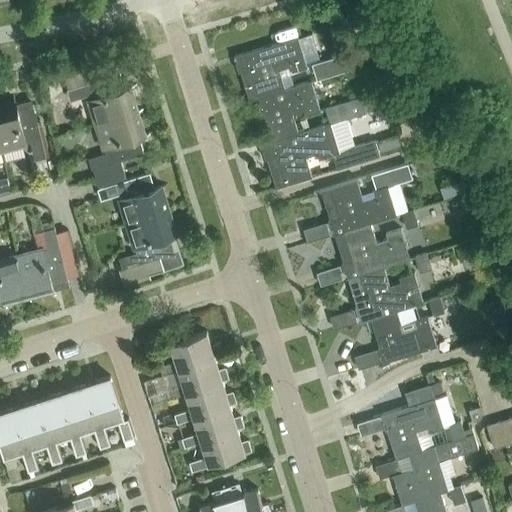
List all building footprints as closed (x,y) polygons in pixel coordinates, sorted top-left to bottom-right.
[(257,97),(258,97),(285,88),(279,68),(291,65),(292,70),(307,66),(298,35),(234,55),(248,100),(257,97)] [(353,68),(352,67),(376,59),(372,46),(348,54),(348,52),(311,63),(317,79),(353,68)] [(95,122),(136,110),(128,86),(124,88),(119,71),(66,88),(70,100),(87,94),(89,99),(88,99),(95,122)] [(271,140),(298,132),(292,112),(304,108),(306,114),(321,109),(311,80),(285,88),(258,97),(271,140)] [(330,123),(331,122),(366,112),(366,110),(389,103),(385,90),(362,97),(361,96),(325,107),(329,122),(330,123)] [(0,102),(0,146),(1,149),(26,143),(25,141),(39,137),(29,101),(16,104),(14,99),(0,102)] [(96,177),(123,169),(120,160),(144,152),(139,136),(144,135),(136,110),(95,122),(103,147),(105,152),(88,157),(91,168),(93,168),(96,177)] [(319,157),(332,153),(338,151),(338,150),(339,150),(331,122),(330,123),(329,122),(325,123),(298,132),(271,140),(261,143),(275,187),(312,176),(306,155),(318,152),(319,157)] [(374,139),(339,150),(338,150),(338,151),(343,166),(380,155),(379,153),(402,146),(398,133),(375,141),(374,139)] [(333,233),(370,221),(397,213),(388,184),(412,177),(408,163),(371,174),(375,187),(373,188),(375,193),(363,197),(357,177),(319,189),(333,233)] [(127,223),(167,210),(160,185),(155,187),(150,171),(126,179),(123,169),(96,177),(99,187),(97,188),(100,199),(118,194),(120,198),(119,199),(127,223)] [(466,178),(440,187),(444,198),(470,190),(466,178)] [(413,210),(413,208),(401,212),(406,227),(429,220),(425,206),(413,210)] [(167,210),(127,223),(134,247),(135,246),(136,251),(118,257),(122,268),(139,262),(143,276),(151,274),(150,272),(183,261),(179,249),(174,251),(169,235),(175,234),(167,210)] [(356,274),(383,265),(410,256),(401,227),(386,232),(388,237),(376,241),(370,221),(333,233),(346,277),(356,274)] [(19,253),(30,294),(54,288),(52,283),(68,279),(54,227),(43,229),(47,247),(44,248),(43,247),(19,253)] [(414,255),(419,271),(431,267),(426,252),(414,255)] [(30,294),(19,253),(0,258),(0,296),(3,295),(5,300),(30,294)] [(369,317),(397,309),(423,300),(414,270),(399,275),(401,281),(389,284),(383,265),(356,274),(369,317)] [(427,299),(433,314),(444,311),(439,295),(427,299)] [(397,309),(369,317),(382,361),(436,345),(427,315),(413,319),(414,325),(403,329),(397,309)] [(317,331),(327,371),(353,364),(342,325),(317,331)] [(177,366),(213,355),(221,352),(218,343),(210,346),(205,331),(170,342),(175,359),(159,364),(162,372),(177,367),(177,366)] [(184,391),(220,380),(229,377),(226,368),(218,370),(213,355),(177,366),(177,367),(182,383),(166,387),(169,396),(184,392),(184,391)] [(99,428),(103,426),(117,422),(125,446),(135,442),(133,435),(134,435),(129,418),(125,419),(111,376),(85,384),(99,428)] [(192,415),(228,404),(236,401),(233,392),(225,394),(220,380),(184,391),(184,392),(189,406),(174,411),(177,421),(192,416),(192,415)] [(109,443),(103,426),(99,428),(85,384),(62,392),(75,435),(79,434),(93,430),(99,447),(109,443)] [(85,451),(79,434),(75,435),(62,392),(34,401),(48,444),(56,442),(69,438),(75,455),(85,451)] [(444,425),(435,396),(380,414),(394,458),(409,453),(465,434),(460,420),(444,425)] [(61,459),(56,442),(48,444),(34,401),(10,409),(24,453),(32,450),(45,446),(51,463),(61,459)] [(199,439),(235,428),(244,425),(241,415),(232,417),(228,404),(192,415),(192,416),(197,431),(182,436),(184,445),(199,441),(199,439)] [(37,467),(32,450),(24,453),(10,409),(0,411),(0,448),(4,459),(21,453),(27,471),(37,467)] [(506,442),(511,440),(511,424),(509,416),(498,420),(506,442)] [(494,446),(506,442),(498,420),(487,424),(494,446)] [(199,439),(199,441),(204,455),(189,460),(192,470),(207,466),(206,463),(251,450),(248,440),(239,442),(235,428),(199,439)] [(401,503),(414,499),(441,490),(449,488),(450,488),(441,459),(478,447),(473,431),(465,434),(409,453),(414,467),(392,474),(401,503)] [(229,484),(224,485),(232,511),(267,511),(270,511),(267,501),(261,503),(256,487),(238,493),(235,485),(230,486),(229,484)] [(460,484),(450,488),(449,488),(453,503),(465,499),(460,484)] [(232,511),(224,485),(219,487),(219,489),(214,491),(217,499),(198,505),(200,511),(232,511)] [(448,511),(441,490),(414,499),(418,511),(448,511)] [(77,511),(76,508),(93,503),(90,494),(73,499),(73,501),(39,511),(77,511)]
